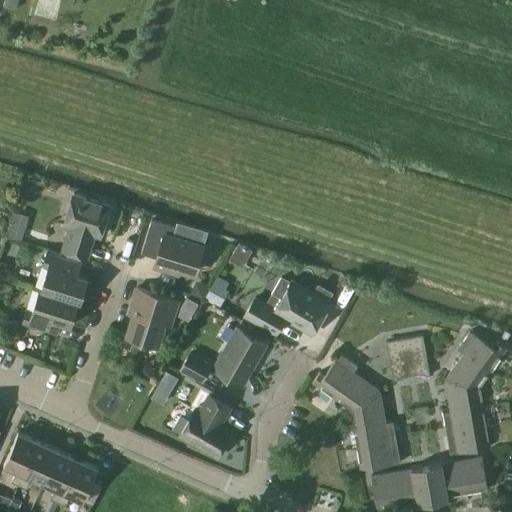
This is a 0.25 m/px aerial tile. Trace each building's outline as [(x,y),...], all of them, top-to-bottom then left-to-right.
[(5,0),(3,6),(15,9),(18,0),(5,0)] [(87,258),(94,235),(100,237),(110,205),(73,193),(63,225),(69,227),(61,250),(87,258)] [(203,245),(173,236),(175,227),(151,219),(140,254),(155,258),(153,265),(166,269),(167,265),(195,273),(203,245)] [(11,222),(6,235),(19,239),(23,226),(11,222)] [(48,268),(41,289),(41,290),(77,302),(79,303),(87,278),(70,273),(74,262),(47,253),(43,266),(48,268)] [(254,298),(244,316),(275,333),(284,317),(311,332),(311,333),(312,333),(329,303),(328,302),(328,303),(327,303),(333,292),(318,283),(312,294),(291,282),(292,282),(281,276),(271,293),(281,299),(274,310),(254,298)] [(196,281),(191,294),(203,298),(208,286),(196,281)] [(214,282),(205,298),(220,306),(229,290),(226,288),(220,285),(215,282),(214,282)] [(70,325),(77,302),(41,290),(41,289),(39,288),(32,311),(27,310),(23,323),(49,331),(53,320),(70,325)] [(177,301),(136,288),(130,306),(135,308),(126,336),(157,346),(166,318),(171,319),(177,301)] [(187,297),(182,305),(194,312),(198,304),(187,297)] [(241,385),(265,344),(236,328),(213,369),(241,385)] [(463,353),(489,371),(505,349),(495,341),(492,346),(469,330),(457,348),(463,353)] [(385,341),(393,382),(401,376),(419,374),(429,376),(422,335),(385,341)] [(202,380),(210,365),(189,353),(180,368),(202,380)] [(334,399),(353,372),(358,365),(339,353),(324,375),(319,371),(311,382),(334,399)] [(489,371),(463,353),(444,379),(478,387),(489,371)] [(171,387),(178,376),(166,370),(160,381),(171,387)] [(380,391),(353,372),(334,399),(350,409),(380,391)] [(478,387),(444,379),(450,411),(481,405),(478,387)] [(385,422),(380,391),(350,409),(353,428),(385,422)] [(216,457),(231,431),(217,423),(219,418),(222,419),(229,408),(208,396),(199,412),(194,410),(179,436),(216,457)] [(481,405),(450,411),(442,413),(446,433),(485,425),(481,405)] [(393,421),(385,422),(353,428),(356,448),(396,442),(393,421)] [(489,445),(485,425),(446,433),(449,453),(489,445)] [(11,481),(19,484),(38,441),(17,432),(2,466),(16,471),(11,481)] [(38,441),(19,484),(26,488),(30,478),(42,483),(58,450),(38,441)] [(400,463),(396,442),(356,448),(360,469),(400,463)] [(51,499),(58,502),(77,459),(58,450),(42,483),(55,489),(51,499)] [(481,456),(461,459),(467,493),(487,490),(481,456)] [(77,459),(58,502),(65,505),(70,496),(83,501),(98,468),(77,459)] [(467,493),(461,459),(442,462),(441,462),(447,497),(467,493)] [(417,504),(447,499),(447,497),(441,462),(410,467),(416,502),(417,504)] [(416,502),(410,467),(409,467),(410,468),(390,471),(396,505),(416,502)] [(376,509),(396,505),(390,471),(370,475),(376,509)] [(12,499),(0,493),(0,506),(7,510),(12,499)] [(15,497),(10,507),(17,511),(22,501),(15,497)] [(55,509),(58,502),(51,499),(47,506),(55,509)]
